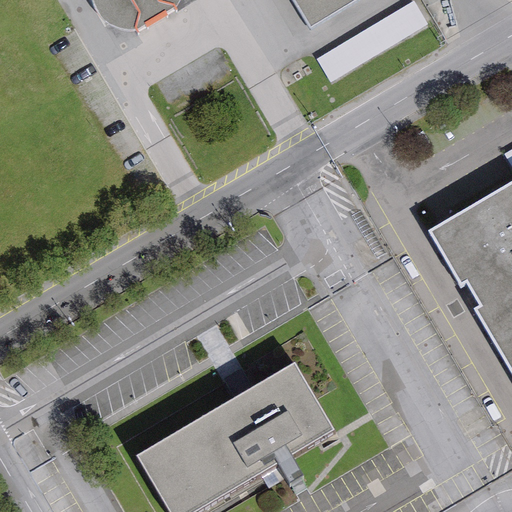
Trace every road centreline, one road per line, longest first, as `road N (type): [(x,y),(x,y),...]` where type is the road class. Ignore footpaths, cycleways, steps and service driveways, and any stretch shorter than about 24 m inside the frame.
road 1 (unclassified): [(511,34),(0,336)]
road 2 (unknown): [(282,170),(432,431),(429,460),(352,511)]
road 3 (unknown): [(72,0),(208,213)]
road 4 (unknown): [(395,200),(511,400)]
road 5 (unknown): [(395,200),(511,125)]
